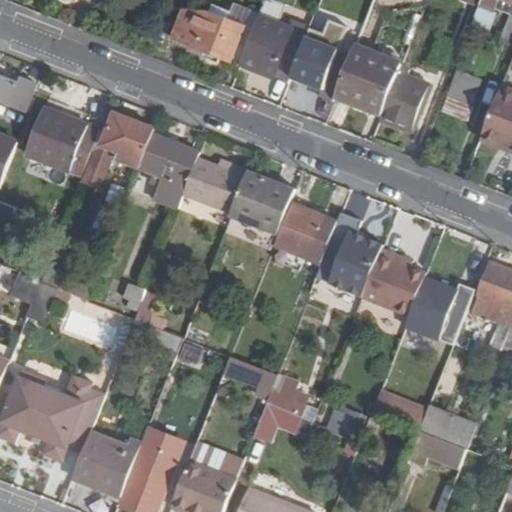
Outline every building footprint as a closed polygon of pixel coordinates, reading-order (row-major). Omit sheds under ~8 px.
[(490,34),(499,11),(511,16),(502,40),(502,42),(511,47),(511,0),(483,0),(481,7),(473,27),(490,34)] [(211,12),(248,27),(235,63),(242,66),(261,16),(234,5),(231,10),(214,4),(211,12)] [(511,16),(499,11),(490,34),(502,40),(511,16)] [(183,13),(174,40),(235,63),(248,27),(211,12),(211,14),(183,13)] [(294,30),(261,16),(242,66),(275,79),(294,30)] [(330,29),(323,45),(353,57),(357,46),(359,41),(330,29)] [(348,71),(346,76),(338,94),(338,95),(385,113),(403,66),(404,64),(357,46),(353,57),(348,71)] [(413,69),(403,66),(385,113),(382,122),(412,133),(431,85),(410,76),(413,69)] [(332,70),(325,89),(338,94),(346,76),(332,70)] [(484,81),(459,72),(450,98),(474,107),(484,81)] [(38,86),(22,79),(20,85),(0,76),(0,101),(27,112),(38,86)] [(511,89),(503,86),(485,135),(511,145),(511,89)] [(444,113),(469,122),(474,107),(450,98),(444,113)] [(47,109),(27,157),(83,179),(96,145),(101,131),(47,109)] [(116,114),(103,148),(96,145),(83,179),(81,181),(101,189),(113,159),(141,170),(154,135),(156,130),(116,114)] [(0,191),(20,142),(0,134),(0,191)] [(165,179),(157,201),(179,210),(185,196),(199,159),(201,153),(154,135),(141,170),(165,179)] [(219,167),(199,159),(185,196),(233,215),(250,172),(234,166),(232,172),(219,167)] [(234,166),(222,161),(219,167),(232,172),(234,166)] [(298,190),(250,172),(233,215),(232,219),(279,238),(292,204),(298,190)] [(0,219),(20,227),(26,212),(0,202),(0,219)] [(339,223),(292,204),(279,238),(275,246),(312,261),(313,258),(324,262),(339,223)] [(341,228),(327,263),(324,262),(322,267),(318,278),(365,297),(383,250),(385,246),(341,228)] [(235,237),(226,234),(206,284),(215,288),(235,237)] [(365,297),(365,298),(412,316),(429,274),(429,273),(398,260),(399,256),(383,250),(365,297)] [(483,296),(476,315),(498,324),(511,329),(511,272),(492,265),(481,295),(483,296)] [(43,281),(42,284),(58,290),(90,303),(96,286),(49,266),(43,281)] [(22,273),(15,291),(36,300),(42,284),(43,281),(22,273)] [(429,273),(429,274),(412,316),(408,328),(455,347),(477,292),(465,287),(463,292),(451,287),(453,282),(429,273)] [(126,308),(140,313),(148,292),(148,291),(128,283),(122,298),(129,301),(126,308)] [(45,324),(58,290),(42,284),(36,300),(29,318),(45,324)] [(161,297),(148,292),(140,313),(137,319),(151,324),(161,297)] [(158,330),(136,321),(131,335),(153,344),(158,330)] [(511,337),(511,329),(498,324),(488,348),(504,355),(511,337)] [(193,352),(182,347),(170,377),(182,382),(193,352)] [(449,355),(439,394),(454,397),(464,359),(449,355)] [(0,393),(12,362),(0,357),(0,393)] [(265,371),(232,358),(223,381),(256,394),(265,371)] [(48,381),(23,371),(13,399),(3,423),(0,431),(0,437),(17,445),(23,431),(51,442),(45,456),(65,463),(71,448),(75,437),(89,442),(93,433),(103,408),(89,402),(96,384),(88,382),(80,401),(67,396),(45,387),(48,381)] [(265,371),(256,394),(271,399),(279,377),(265,371)] [(80,401),(88,382),(74,376),(67,396),(80,401)] [(279,377),(271,399),(268,404),(286,412),(294,392),(288,390),(292,382),(279,377)] [(314,378),(308,391),(322,396),(328,384),(314,378)] [(297,389),(294,392),(286,412),(301,418),(311,393),(297,389)] [(0,421),(3,423),(13,399),(0,393),(0,421)] [(422,432),(430,412),(382,393),(374,413),(422,432)] [(286,412),(268,404),(255,438),(272,444),(279,428),(297,435),(297,434),(307,438),(313,423),(301,418),(286,412)] [(367,415),(345,406),(336,430),(359,439),(367,415)] [(430,412),(422,432),(469,451),(480,425),(432,406),(430,412)] [(384,425),(372,421),(368,431),(380,435),(384,425)] [(469,451),(422,432),(411,460),(427,466),(430,457),(462,469),(469,451)] [(129,447),(93,433),(89,442),(85,454),(75,481),(122,499),(143,447),(144,444),(133,439),(129,447)] [(89,442),(75,437),(71,448),(85,454),(89,442)] [(358,455),(362,445),(349,439),(344,450),(358,455)] [(163,455),(143,447),(122,499),(119,507),(132,511),(159,511),(168,489),(153,484),(163,455)] [(225,511),(238,481),(191,462),(173,509),(179,511),(225,511)] [(305,511),(251,490),(242,511),(305,511)] [(446,511),(452,496),(442,493),(434,511),(446,511)]
